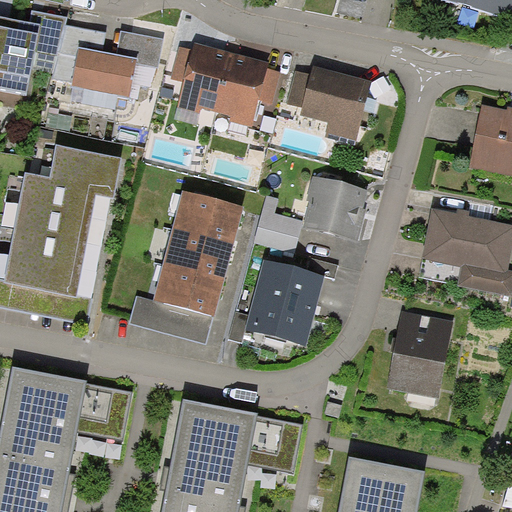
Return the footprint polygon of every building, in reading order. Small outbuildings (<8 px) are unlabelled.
[(511,0),(445,0),(509,19),(511,10),(511,0)] [(38,36),(32,66),(55,69),(65,27),(66,19),(32,12),(30,24),(0,17),(0,28),(10,31),(38,36)] [(53,79),(74,81),(81,47),(102,51),(105,33),(65,27),(55,69),(53,79)] [(0,79),(10,31),(0,28),(0,79)] [(38,36),(10,31),(0,79),(0,88),(26,94),(32,66),(38,36)] [(160,68),(166,40),(120,31),(115,54),(102,51),(81,47),(74,81),(73,88),(129,99),(136,63),(160,68)] [(179,110),(216,120),(231,59),(194,50),(179,110)] [(216,120),(253,129),(268,69),(231,59),(216,120)] [(303,117),(361,134),(374,89),(315,72),(303,117)] [(511,176),(511,117),(481,110),(469,167),(511,176)] [(61,151),(55,182),(95,189),(115,193),(121,163),(61,151)] [(89,219),(95,189),(55,182),(28,176),(22,206),(89,219)] [(367,193),(313,179),(305,231),(355,244),(367,193)] [(182,196),(174,232),(234,247),(243,211),(182,196)] [(293,257),(301,225),(275,219),(279,203),(267,200),(255,248),(293,257)] [(84,246),(89,219),(22,206),(17,233),(84,246)] [(502,297),(511,250),(511,230),(434,213),(423,261),(463,269),(459,288),(502,297)] [(174,232),(165,268),(225,283),(234,247),(174,232)] [(79,273),(84,246),(17,233),(12,260),(79,273)] [(73,300),(79,273),(12,260),(6,287),(73,300)] [(324,278),(264,263),(247,338),(306,352),(324,278)] [(165,268),(156,304),(216,319),(225,283),(165,268)] [(439,399),(450,326),(399,318),(388,391),(439,399)] [(0,433),(0,511),(62,511),(66,493),(78,433),(88,383),(12,369),(0,433)] [(133,392),(88,383),(78,433),(123,442),(133,392)] [(161,511),(239,511),(248,466),(258,416),(183,402),(161,511)] [(304,426),(258,416),(248,466),(294,475),(304,426)] [(418,511),(425,474),(349,460),(339,511),(418,511)]
